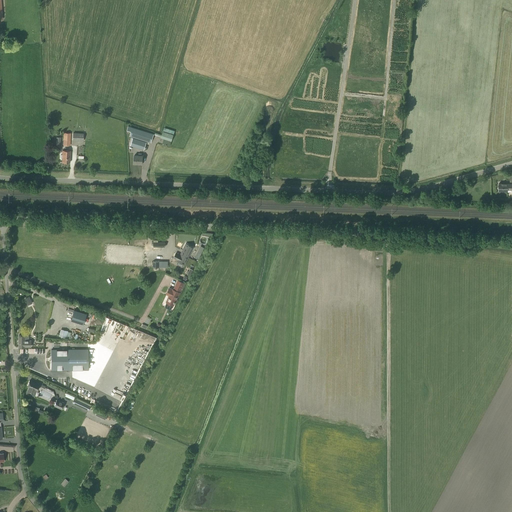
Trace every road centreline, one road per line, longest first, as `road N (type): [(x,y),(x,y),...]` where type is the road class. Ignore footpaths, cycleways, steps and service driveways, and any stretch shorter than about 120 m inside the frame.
road 1 (unclassified): [(0,177),(387,192),(511,164)]
road 2 (tertiary): [(511,243),(3,218)]
road 3 (unclassified): [(3,218),(19,464),(41,511)]
